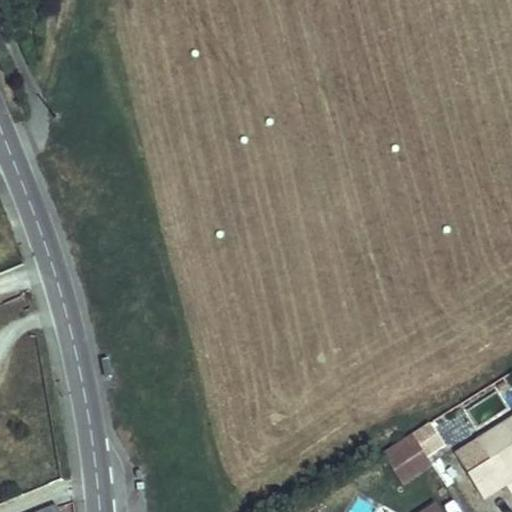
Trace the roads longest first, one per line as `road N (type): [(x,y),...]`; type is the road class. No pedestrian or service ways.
road 1 (residential): [(99,511),(71,328),(0,125)]
road 2 (track): [(17,168),(60,144),(82,106),(70,62),(70,0)]
